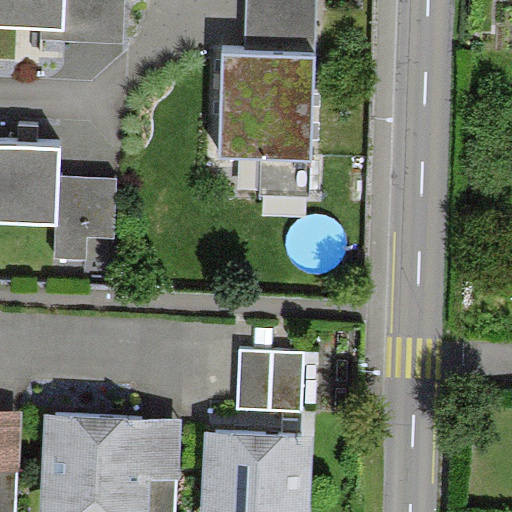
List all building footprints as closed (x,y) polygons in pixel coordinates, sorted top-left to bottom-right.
[(0,0),(0,21),(34,22),(52,23),(52,0),(0,0)] [(115,0),(52,0),(52,23),(34,22),(34,38),(115,40),(115,0)] [(236,0),(235,57),(305,59),(306,0),(236,0)] [(235,57),(210,57),(207,162),(302,164),(305,59),(235,57)] [(50,143),(0,141),(0,216),(48,218),(49,176),(50,143)] [(107,178),(49,176),(48,218),(47,259),(78,260),(79,236),(106,237),(107,178)] [(297,351),(232,349),(230,408),(295,410),(297,351)] [(9,412),(0,411),(0,465),(7,466),(9,412)] [(168,418),(34,414),(31,509),(128,511),(129,471),(166,472),(168,418)] [(291,511),(296,436),(197,431),(192,511),(291,511)] [(164,511),(166,472),(129,471),(128,511),(127,511),(164,511)]
